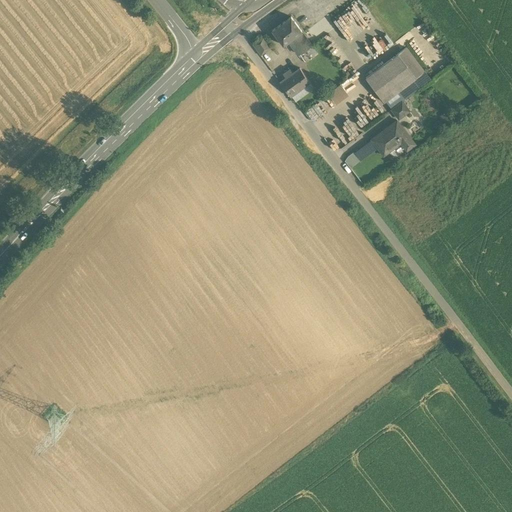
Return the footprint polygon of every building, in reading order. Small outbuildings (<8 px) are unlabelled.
[(273,29),(284,45),(303,31),(305,30),(293,14),(273,29)] [(267,30),(253,41),(262,53),(277,42),(268,30),(267,30)] [(303,31),(284,45),(295,60),(314,46),(303,31)] [(398,55),(366,79),(384,104),(417,79),(398,55)] [(313,86),(299,66),(281,79),(295,99),(313,86)] [(336,103),(349,94),(340,82),(327,92),(336,103)] [(391,111),(397,119),(399,117),(401,120),(411,113),(403,103),(391,111)] [(448,113),(441,119),(446,125),(452,120),(448,113)] [(400,157),(419,142),(401,120),(399,117),(397,119),(371,139),(378,148),(385,157),(394,150),(400,157)] [(348,159),(345,163),(351,171),(361,163),(354,154),(348,159)]
